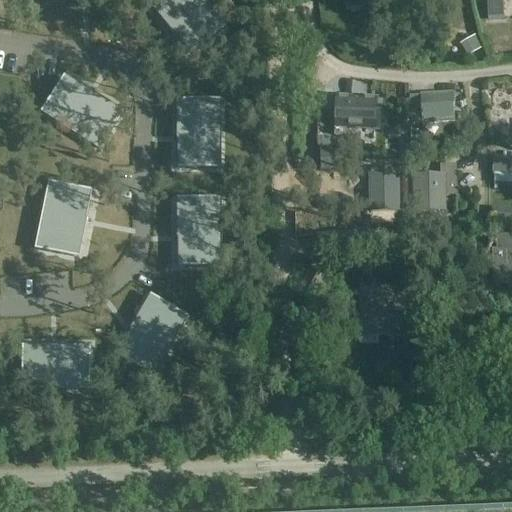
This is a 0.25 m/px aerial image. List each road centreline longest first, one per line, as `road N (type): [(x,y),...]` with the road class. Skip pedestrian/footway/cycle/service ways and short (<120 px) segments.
road 1 (unclassified): [(0,480),(511,459)]
road 2 (track): [(292,467),(281,0)]
road 3 (track): [(511,74),(379,77),(337,65),(281,23)]
